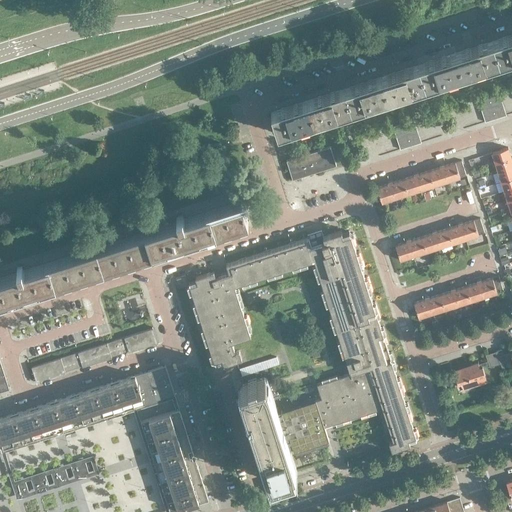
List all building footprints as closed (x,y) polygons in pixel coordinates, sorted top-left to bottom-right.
[(511,34),(492,41),(499,62),(511,58),(511,34)] [(499,62),(492,41),(455,52),(462,74),(476,70),(477,72),(486,69),(485,67),(499,62)] [(462,74),(455,52),(418,64),(425,86),(439,81),(440,84),(450,81),(449,78),(462,74)] [(425,86),(418,64),(382,76),(388,98),(402,93),(403,96),(412,93),(411,90),(425,86)] [(388,98),(382,76),(345,88),(352,110),(366,105),(367,108),(376,105),(375,102),(388,98)] [(352,110),(345,88),(308,100),(315,121),(328,117),(329,120),(338,117),(338,114),(352,110)] [(501,98),(499,92),(488,95),(490,101),(501,98)] [(490,101),(488,95),(478,99),(479,105),(490,101)] [(503,103),(501,98),(490,101),(492,107),(503,103)] [(315,121),(308,100),(271,112),(278,133),(292,129),(293,132),(302,129),(301,126),(315,121)] [(492,107),(490,101),(479,105),(481,110),(492,107)] [(504,109),(503,103),(492,107),(494,112),(504,109)] [(494,112),(492,107),(481,110),(483,116),(494,112)] [(506,115),(504,109),(494,112),(496,118),(506,115)] [(496,118),(494,112),(483,116),(485,122),(496,118)] [(416,125),(414,119),(403,123),(405,129),(416,125)] [(405,129),(403,123),(393,126),(395,132),(405,129)] [(418,131),(416,125),(405,129),(407,134),(418,131)] [(407,134),(405,129),(395,132),(396,138),(407,134)] [(419,136),(418,131),(407,134),(409,140),(419,136)] [(409,140),(407,134),(396,138),(398,143),(409,140)] [(421,142),(419,136),(409,140),(411,146),(421,142)] [(411,146),(409,140),(398,143),(400,149),(411,146)] [(222,150),(220,142),(210,145),(213,153),(222,150)] [(336,165),(330,146),(286,160),(292,179),(336,165)] [(511,157),(508,147),(492,152),(495,162),(511,157)] [(511,166),(511,159),(511,157),(495,162),(498,171),(511,166)] [(466,174),(461,160),(462,160),(461,160),(455,162),(460,176),(466,174)] [(460,176),(455,162),(444,165),(444,164),(439,166),(439,167),(429,170),(434,185),(442,182),(441,180),(451,177),(451,179),(460,176)] [(511,177),(511,166),(498,171),(501,181),(511,177)] [(434,185),(429,170),(418,174),(418,172),(413,174),(413,175),(403,179),(407,193),(416,191),(415,188),(425,185),(426,187),(434,185)] [(511,187),(511,177),(501,181),(504,191),(511,187)] [(407,193),(403,179),(392,182),(392,181),(387,182),(388,183),(377,187),(382,202),(390,199),(389,197),(394,195),(399,194),(399,196),(407,193)] [(0,301),(151,253),(248,222),(241,202),(185,220),(184,218),(182,214),(176,216),(177,220),(178,222),(169,225),(168,223),(164,224),(165,227),(25,271),(24,269),(23,269),(22,266),(17,267),(18,271),(17,271),(18,274),(0,279),(0,301)] [(484,232),(480,218),(480,217),(474,219),(478,234),(485,232),(484,232)] [(478,234),(474,219),(463,223),(462,222),(457,223),(458,224),(447,228),(452,242),(460,240),(460,238),(469,235),(470,237),(478,234)] [(452,242),(447,228),(437,231),(436,230),(432,231),(432,233),(421,236),(426,251),(434,248),(434,246),(443,243),(444,245),(452,242)] [(324,426),(350,417),(382,407),(393,440),(389,442),(392,450),(410,444),(409,441),(416,439),(416,438),(417,435),(418,435),(416,427),(413,428),(410,418),(412,417),(408,402),(405,403),(402,393),(404,392),(400,377),(397,378),(394,367),(396,367),(391,351),(389,352),(386,342),(388,341),(383,326),(381,327),(377,317),(380,316),(375,301),(372,302),(369,291),(372,291),(367,275),(364,276),(361,266),(364,265),(359,250),(356,251),(353,241),(356,240),(353,233),(352,233),(350,231),(349,230),(342,233),(341,230),(323,236),(325,241),(318,243),(316,237),(309,239),(308,237),(226,264),(229,272),(215,276),(214,271),(213,271),(195,277),(197,282),(189,285),(214,361),(222,359),(224,364),(230,362),(242,358),(239,350),(235,351),(232,341),(251,335),(234,285),(236,284),(236,285),(267,275),(312,260),(314,259),(340,340),(346,358),(350,373),(317,383),(321,397),(316,399),(281,410),(278,411),(267,378),(265,378),(265,376),(257,379),(256,377),(247,380),(248,382),(241,384),(240,382),(237,383),(234,384),(260,462),(263,461),(269,480),(286,475),(297,471),(290,448),(293,447),(294,451),(329,440),(324,426)] [(426,251),(421,236),(411,239),(411,238),(406,240),(406,241),(395,244),(400,259),(408,256),(408,254),(417,251),(418,253),(426,251)] [(188,284),(185,275),(175,278),(178,287),(188,284)] [(503,289),(498,276),(499,275),(498,275),(492,277),(497,292),(503,290),(503,289)] [(497,292),(492,277),(481,280),(481,279),(476,281),(476,282),(466,285),(471,300),(479,297),(478,295),(488,292),(488,294),(497,292)] [(471,300),(466,285),(455,289),(455,287),(450,289),(450,290),(440,294),(444,308),(453,306),(452,303),(462,300),(463,303),(471,300)] [(444,308),(440,294),(429,297),(429,296),(424,297),(425,298),(414,302),(419,317),(427,314),(426,312),(436,309),(436,311),(444,308)] [(158,342),(156,335),(153,327),(124,337),(128,350),(129,351),(158,342)] [(128,350),(124,337),(118,338),(123,352),(128,350)] [(123,352),(118,338),(113,340),(117,354),(123,352)] [(117,354),(113,340),(107,342),(111,356),(117,354)] [(112,357),(111,356),(107,342),(78,351),(82,365),(82,366),(112,357)] [(508,361),(505,353),(504,349),(497,351),(501,363),(508,361)] [(82,365),(78,351),(72,353),(76,367),(82,365)] [(501,363),(497,351),(486,355),(490,367),(501,363)] [(76,367),(72,353),(66,355),(71,369),(76,367)] [(71,369),(66,355),(61,357),(65,370),(71,369)] [(65,372),(65,370),(61,357),(31,366),(36,381),(65,372)] [(0,391),(9,388),(0,358),(0,391)] [(268,371),(265,361),(246,366),(250,377),(268,371)] [(487,380),(482,366),(479,367),(478,362),(453,370),(458,382),(460,382),(462,388),(487,380)] [(175,393),(165,365),(155,368),(165,397),(175,393)] [(165,397),(155,368),(145,371),(154,400),(165,397)] [(154,400),(145,371),(135,374),(144,403),(154,400)] [(144,403),(135,374),(125,377),(134,406),(144,403)] [(134,406),(125,377),(115,381),(124,410),(133,407),(134,406)] [(124,410),(115,381),(105,384),(114,413),(124,410)] [(114,413),(105,384),(95,387),(104,416),(114,413)] [(104,416),(95,387),(85,390),(94,419),(104,416)] [(94,419),(85,390),(75,394),(84,423),(94,419)] [(134,410),(166,511),(170,511),(137,410),(172,398),(176,410),(179,408),(175,393),(133,407),(134,410)] [(84,423),(75,394),(64,397),(74,426),(84,423)] [(74,426),(64,397),(54,400),(64,429),(74,426)] [(64,429),(54,400),(44,403),(54,432),(64,429)] [(54,432),(44,403),(34,407),(43,436),(54,432)] [(134,410),(133,407),(3,449),(4,452),(134,410)] [(43,436),(34,407),(24,410),(33,439),(43,436)] [(144,431),(183,418),(179,408),(176,410),(141,421),(144,431)] [(33,439),(24,410),(14,413),(23,442),(33,439)] [(23,442),(14,413),(4,416),(13,445),(23,442)] [(13,445),(4,416),(0,417),(0,438),(3,449),(13,445)] [(147,441),(186,428),(183,418),(144,431),(147,441)] [(151,451),(189,438),(186,428),(147,441),(151,451)] [(14,481),(4,452),(3,449),(0,438),(0,447),(16,499),(99,473),(93,455),(14,481)] [(154,461),(192,449),(189,438),(151,451),(154,461)] [(157,471),(196,459),(192,449),(154,461),(157,471)] [(160,481),(199,469),(196,459),(157,471),(160,481)] [(163,491),(202,479),(199,469),(160,481),(163,491)] [(167,501),(205,489),(202,479),(163,491),(167,501)] [(196,503),(209,499),(205,489),(167,501),(170,511),(196,503)] [(462,503),(460,499),(460,497),(447,501),(449,507),(462,503)] [(450,511),(449,507),(447,501),(447,500),(437,504),(439,511),(450,511)] [(165,511),(177,511),(197,506),(196,503),(170,511),(166,511),(165,511)] [(457,511),(464,510),(462,503),(449,507),(450,511),(457,511)]
